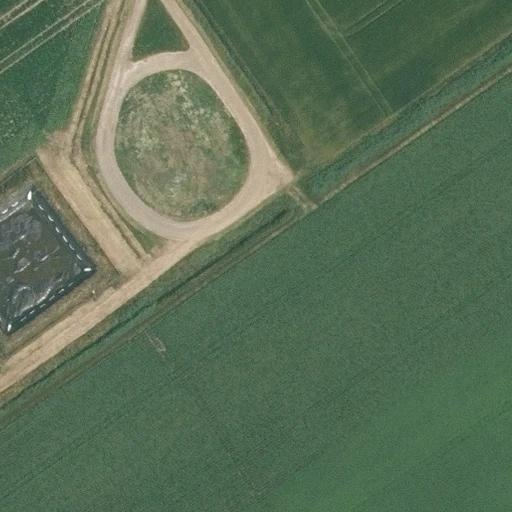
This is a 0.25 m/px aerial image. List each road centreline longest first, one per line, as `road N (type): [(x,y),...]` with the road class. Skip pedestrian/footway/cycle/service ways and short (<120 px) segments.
road 1 (unclassified): [(203,57),(251,134),(263,175),(207,231),(150,223),(118,191),(106,152),(117,80)]
road 2 (track): [(207,231),(0,381)]
